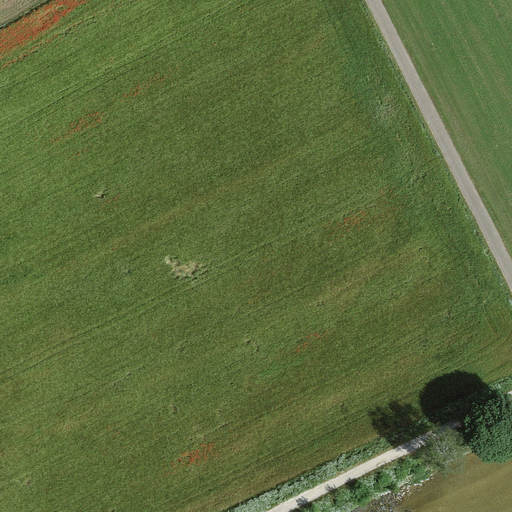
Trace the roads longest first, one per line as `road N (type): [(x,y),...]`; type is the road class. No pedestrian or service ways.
road 1 (track): [(511,276),(372,0)]
road 2 (track): [(511,396),(278,511)]
